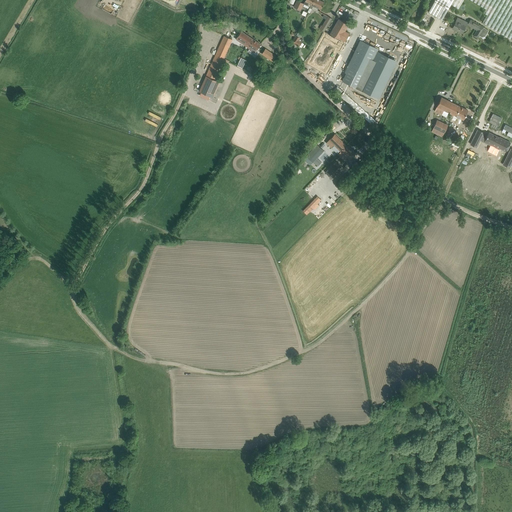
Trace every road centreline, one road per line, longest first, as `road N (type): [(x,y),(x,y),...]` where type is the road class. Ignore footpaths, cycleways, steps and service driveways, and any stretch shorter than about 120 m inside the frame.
road 1 (track): [(72,284),(142,189),(183,89)]
road 2 (unclassified): [(385,146),(295,62),(279,0)]
road 3 (tertiary): [(511,80),(342,0)]
road 4 (track): [(123,511),(138,446),(123,352)]
